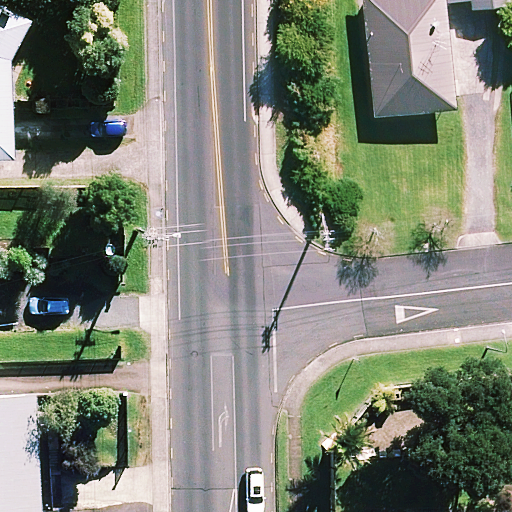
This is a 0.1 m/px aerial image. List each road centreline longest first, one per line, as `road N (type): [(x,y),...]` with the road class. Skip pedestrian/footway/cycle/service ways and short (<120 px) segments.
road 1 (secondary): [(210,0),(229,314)]
road 2 (residential): [(511,283),(229,314)]
road 3 (secondary): [(229,314),(233,511)]
